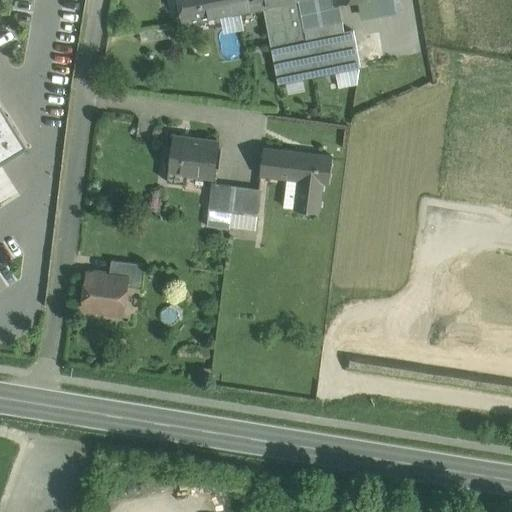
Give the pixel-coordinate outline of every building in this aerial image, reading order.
[(230,0),(178,0),(182,18),(188,22),(233,14),(230,0)] [(263,0),(230,0),(233,14),(263,8),(265,7),(263,0)] [(332,0),(303,0),(298,1),(305,41),(344,33),(339,3),(334,4),(332,0)] [(358,0),(360,12),(403,5),(402,0),(358,0)] [(354,32),(344,33),(305,41),(298,1),(265,7),(263,8),(278,84),(360,68),(354,32)] [(0,159),(28,141),(0,98),(0,159)] [(218,143),(173,137),(169,172),(168,182),(185,184),(186,173),(213,177),(218,143)] [(334,156),(263,146),(260,177),(287,180),(283,207),(294,209),(294,210),(320,213),(323,184),(330,185),(334,156)] [(235,185),(212,182),(206,225),(229,228),(235,185)] [(261,189),(235,185),(229,228),(255,232),(261,189)] [(145,264),(111,260),(109,276),(127,278),(126,286),(142,288),(145,264)] [(109,276),(87,273),(83,309),(122,314),(126,286),(127,278),(109,276)]
